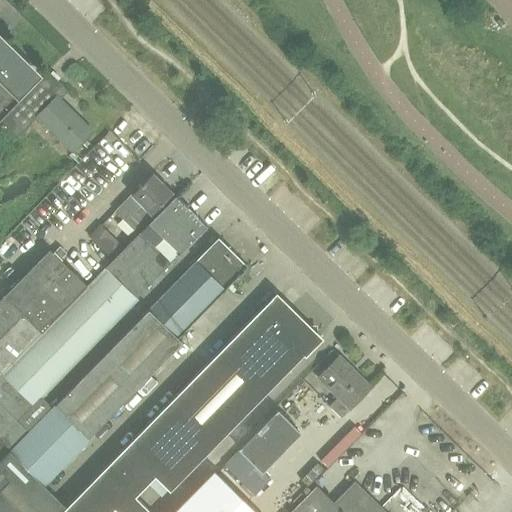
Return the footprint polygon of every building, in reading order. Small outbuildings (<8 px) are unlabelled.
[(0,118),(19,100),(17,97),(37,76),(0,39),(0,118)] [(68,89),(49,70),(0,119),(0,124),(14,138),(37,114),(73,150),(68,154),(78,164),(95,147),(85,137),(89,133),(92,130),(60,98),(68,89)] [(152,214),(173,192),(151,171),(115,209),(135,229),(151,213),(152,214)] [(87,285),(0,372),(0,459),(8,451),(27,431),(18,421),(139,297),(137,295),(206,225),(175,195),(87,285)] [(148,308),(178,337),(247,265),(217,237),(148,308)] [(0,372),(87,285),(49,248),(0,298),(0,372)] [(151,511),(135,496),(154,476),(170,491),(320,338),(314,333),(314,328),(309,328),(295,315),(296,314),(276,295),(274,297),(273,296),(66,507),(60,511),(151,511)] [(180,339),(178,337),(148,308),(104,353),(136,385),(180,339)] [(104,353),(54,404),(86,436),(136,385),(104,353)] [(340,416),(369,387),(337,355),(319,373),(339,393),(328,404),(340,416)] [(54,404),(27,431),(8,451),(44,486),(90,439),(86,436),(54,404)] [(268,476),(261,469),(299,430),(277,409),(224,464),(252,492),(268,476)] [(0,511),(60,511),(66,507),(44,486),(8,451),(0,459),(0,511)] [(257,511),(213,470),(171,511),(257,511)] [(316,484),(288,511),(385,511),(354,481),(334,502),(316,484)]
